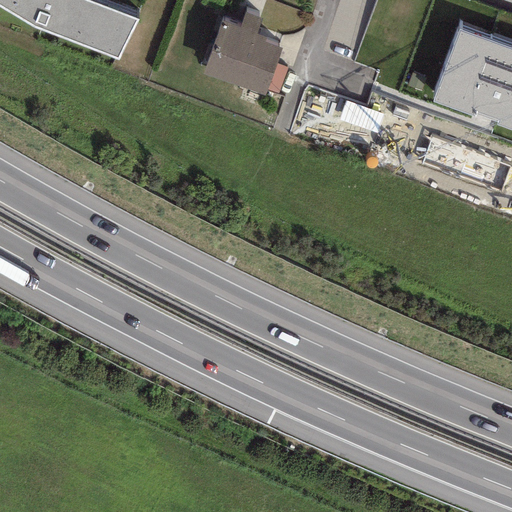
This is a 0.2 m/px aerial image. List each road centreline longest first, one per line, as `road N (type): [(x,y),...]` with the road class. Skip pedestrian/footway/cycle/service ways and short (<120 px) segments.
road 1 (motorway): [(511,427),(204,291),(0,178)]
road 2 (motorway): [(0,249),(171,341),(511,491)]
